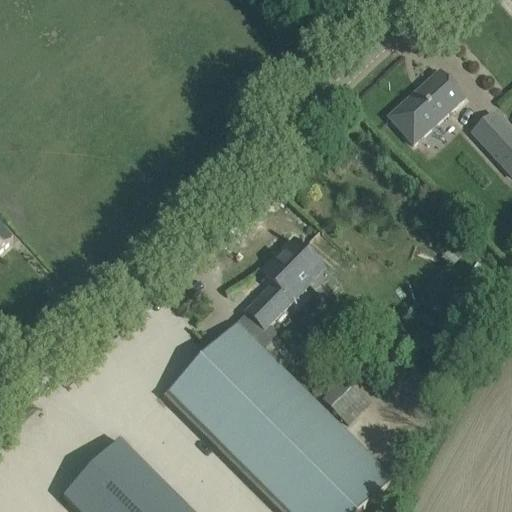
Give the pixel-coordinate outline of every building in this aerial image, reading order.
[(441,75),(389,122),(413,148),(465,102),(441,75)] [(471,137),(511,181),(511,180),(511,138),(492,117),(471,137)] [(0,255),(13,244),(0,230),(0,255)] [(248,316),(237,327),(264,354),(274,343),(263,332),(323,273),(308,258),(294,244),(281,257),(284,260),(265,280),(279,293),(273,300),(268,295),(248,316)] [(448,252),(441,261),(450,269),(458,260),(448,252)] [(237,327),(164,400),(275,511),(363,511),(393,483),(264,354),(237,327)] [(396,364),(390,370),(397,378),(404,372),(396,364)] [(321,402),(348,429),(371,406),(344,380),(321,402)] [(188,511),(120,444),(63,501),(74,511),(188,511)]
